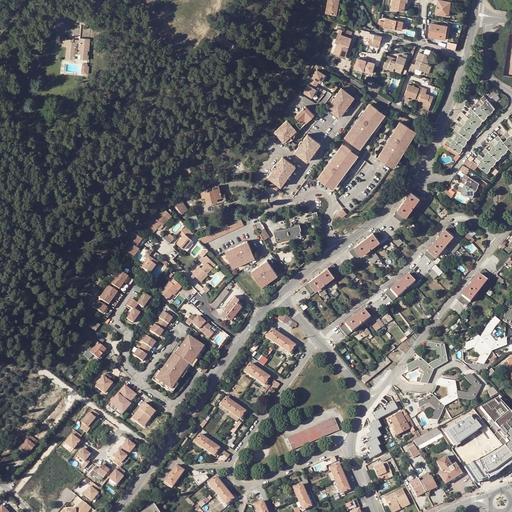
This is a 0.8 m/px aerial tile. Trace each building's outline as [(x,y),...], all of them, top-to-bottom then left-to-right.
[(338,0),(327,0),(325,13),(336,15),(338,2),(338,0)] [(404,11),(405,2),(407,2),(407,0),(392,0),(391,8),(392,8),(397,9),(404,11)] [(451,2),(442,0),(438,0),(436,14),(446,15),(448,7),(450,7),(451,2)] [(385,17),(383,27),(394,29),(394,28),(395,25),(402,26),(403,21),(385,17)] [(448,26),(431,23),(429,36),(436,37),(436,35),(446,37),(448,26)] [(343,29),(341,34),(351,38),(354,31),(344,27),(343,29)] [(88,50),(89,38),(90,29),(80,28),(80,37),(79,42),(73,41),(73,39),(63,38),(62,45),(67,46),(66,58),(73,58),(74,53),(80,54),(80,58),(87,59),(88,54),(87,54),(87,50),(88,50)] [(339,28),(334,43),(337,43),(333,53),(344,57),(348,47),(351,38),(341,34),(343,29),(339,28)] [(374,34),(369,33),(368,35),(370,35),(369,37),(370,37),(369,40),(368,45),(378,47),(379,43),(381,36),(374,34)] [(422,70),(424,71),(427,63),(430,55),(425,53),(419,51),(415,64),(410,62),(407,69),(419,74),(421,73),(422,70)] [(403,52),(402,56),(398,54),(397,58),(396,60),(391,58),(391,56),(388,54),(383,65),(393,69),(394,66),(402,69),(408,54),(403,52)] [(372,73),(374,61),(355,58),(353,69),(372,73)] [(87,73),(88,73),(89,63),(82,63),(81,73),(84,73),(87,73)] [(326,75),(318,70),(311,81),(303,92),(311,97),(316,89),(315,89),(317,85),(319,82),(321,83),(326,75)] [(381,84),(373,80),(370,87),(378,92),(381,84)] [(426,93),(427,88),(423,87),(420,85),(419,87),(408,83),(404,94),(405,94),(409,96),(418,99),(417,102),(423,105),(429,107),(433,96),(426,93)] [(339,117),(354,97),(341,87),(326,107),(339,117)] [(493,96),(496,100),(500,97),(493,90),(491,92),(494,95),(493,96)] [(108,101),(118,95),(115,91),(105,97),(108,101)] [(478,102),(489,114),(495,108),(484,95),(478,100),(479,101),(478,102)] [(489,114),(478,102),(477,101),(472,107),(472,108),(484,120),(489,114)] [(348,135),(346,138),(354,144),(355,142),(359,146),(370,131),(372,132),(376,126),(375,125),(382,115),(378,111),(379,110),(371,104),(369,107),(367,107),(363,113),(364,114),(353,129),(352,128),(347,134),(348,135)] [(299,121),(301,123),(304,120),(306,122),(309,118),(310,117),(314,114),(305,105),(294,116),(299,121)] [(466,114),(478,126),(484,120),(472,108),(466,113),(466,114)] [(466,114),(463,118),(467,121),(464,125),(473,132),(478,126),(466,114)] [(296,129),(286,119),(274,132),(284,141),(296,129)] [(382,153),(380,157),(388,161),(389,160),(394,163),(403,147),(405,148),(409,141),(407,141),(414,130),(409,127),(410,125),(402,120),(400,124),(398,123),(394,130),(396,131),(386,147),(385,146),(381,152),(382,153)] [(457,125),(458,125),(462,128),(459,132),(468,138),(473,132),(464,125),(461,122),(460,121),(457,125)] [(452,132),(453,132),(457,135),(454,139),(464,145),(468,138),(459,132),(455,128),(452,132)] [(511,149),(511,137),(508,132),(507,132),(501,138),(509,148),(511,150),(511,149)] [(320,144),(308,134),(294,152),(307,161),(320,144)] [(499,136),(498,135),(495,138),(499,142),(496,145),(503,153),(509,148),(501,138),(499,136)] [(457,156),(459,153),(464,145),(454,139),(450,136),(447,140),(448,140),(446,144),(445,144),(443,147),(457,156)] [(489,151),(497,159),(503,153),(496,145),(492,141),(489,144),(493,148),(489,151)] [(321,176),(319,179),(327,184),(328,183),(332,186),(343,171),(344,172),(349,166),(348,165),(355,155),(350,152),(351,150),(344,145),(341,148),(340,147),(336,153),(337,154),(326,169),(325,168),(320,175),(321,176)] [(485,148),(483,150),(483,151),(487,155),(484,158),(492,166),(497,159),(489,151),(486,148),(485,148)] [(479,166),(487,172),(492,166),(484,158),(480,154),(474,161),(473,160),(475,158),(473,157),(474,155),(473,154),(468,160),(465,164),(475,171),(479,166)] [(280,186),(295,166),(283,157),(268,177),(280,186)] [(480,182),(465,174),(461,181),(476,190),(480,182)] [(456,190),(472,197),(476,190),(461,181),(456,190)] [(217,200),(216,198),(221,197),(220,194),(218,185),(213,187),(213,189),(204,191),(205,197),(206,203),(212,202),(217,200)] [(419,198),(419,197),(423,192),(414,186),(411,191),(410,191),(397,210),(393,216),(401,222),(405,217),(406,217),(419,198)] [(176,206),(181,213),(187,209),(182,202),(183,202),(181,198),(172,205),(174,208),(176,206)] [(161,223),(163,221),(165,222),(172,215),(164,207),(155,216),(154,216),(149,221),(148,219),(142,225),(151,233),(157,228),(156,227),(161,223)] [(343,209),(338,213),(341,217),(346,213),(343,209)] [(307,221),(318,218),(316,211),(312,212),(311,213),(312,215),(306,217),(307,221)] [(197,214),(191,216),(194,229),(200,227),(197,214)] [(198,238),(202,243),(228,232),(230,231),(244,225),(241,219),(226,226),(224,227),(198,238)] [(258,231),(264,227),(262,223),(261,224),(260,221),(254,224),(255,227),(257,231),(258,231)] [(429,249),(425,254),(432,261),(436,256),(437,256),(454,235),(458,230),(450,223),(446,228),(428,249),(429,249)] [(182,228),(178,232),(182,235),(176,242),(183,248),(191,238),(188,237),(192,232),(185,224),(182,228)] [(286,227),(289,238),(301,235),(299,230),(300,229),(299,224),(286,227)] [(263,239),(269,236),(266,231),(264,227),(258,231),(260,234),(263,239)] [(276,236),(278,242),(289,238),(286,227),(273,231),(275,236),(276,236)] [(354,247),(349,251),(355,259),(360,255),(360,256),(379,241),(384,237),(378,229),(373,233),(372,233),(354,247)] [(144,236),(137,231),(125,248),(135,255),(140,248),(137,246),(144,236)] [(165,238),(170,242),(174,237),(169,232),(165,238)] [(402,241),(398,236),(392,241),(397,246),(402,241)] [(460,245),(458,243),(455,240),(449,248),(454,253),(460,245)] [(237,245),(225,251),(232,265),(246,259),(249,257),(254,255),(247,241),(239,244),(237,245)] [(380,258),(376,252),(368,258),(373,264),(377,261),(376,261),(380,258)] [(205,253),(199,259),(204,263),(201,267),(200,268),(197,266),(192,272),(201,280),(208,274),(207,273),(213,267),(210,264),(212,261),(205,253)] [(256,257),(254,255),(249,257),(246,259),(232,265),(233,267),(248,261),(250,260),(256,257)] [(147,258),(141,266),(150,273),(158,262),(154,258),(152,260),(148,257),(147,258)] [(276,272),(267,259),(256,267),(254,269),(250,271),(260,284),(263,282),(265,281),(276,272)] [(334,275),(339,272),(333,263),(328,267),(327,267),(324,270),(316,275),(309,281),(309,282),(304,286),(309,294),(315,290),(334,276),(334,275)] [(437,265),(433,269),(439,275),(443,271),(437,265)] [(429,273),(435,279),(439,275),(433,269),(429,273)] [(486,280),(490,275),(483,269),(479,274),(478,274),(461,295),(462,296),(458,300),(466,307),(469,302),(470,302),(487,281),(486,280)] [(134,280),(119,270),(114,276),(130,287),(134,280)] [(168,279),(173,273),(169,270),(164,277),(168,279)] [(390,290),(385,294),(392,302),(396,297),(397,298),(415,282),(414,282),(419,278),(413,270),(408,274),(407,274),(401,279),(395,285),(390,289),(390,290)] [(355,276),(351,271),(347,274),(351,279),(355,276)] [(278,275),(276,272),(265,281),(263,282),(260,284),(261,286),(264,284),(267,283),(278,275)] [(504,280),(501,277),(499,276),(498,275),(495,280),(500,284),(504,280)] [(114,285),(118,288),(125,293),(130,287),(114,276),(110,283),(114,285)] [(173,279),(170,282),(169,281),(159,292),(167,299),(172,294),(177,288),(178,290),(181,287),(173,279)] [(116,291),(112,288),(108,286),(104,292),(119,302),(123,296),(116,291)] [(209,304),(215,308),(229,291),(227,289),(225,288),(223,287),(209,304)] [(340,294),(336,289),(331,293),(335,298),(340,294)] [(100,298),(104,301),(107,303),(115,308),(119,302),(104,292),(100,298)] [(130,302),(137,306),(138,303),(144,307),(151,297),(144,292),(138,302),(132,298),(130,302)] [(421,292),(418,295),(424,300),(426,298),(421,292)] [(235,295),(220,314),(223,317),(226,314),(230,318),(241,304),(237,300),(239,298),(235,295)] [(107,320),(112,312),(105,306),(102,304),(98,301),(93,307),(102,314),(101,315),(107,320)] [(137,306),(130,302),(127,305),(133,309),(127,319),(133,323),(140,314),(135,309),(137,306)] [(511,305),(510,305),(510,304),(507,304),(503,321),(504,321),(504,320),(506,320),(505,322),(506,322),(511,323),(510,325),(511,326),(511,318),(511,316),(511,305)] [(340,328),(346,336),(351,332),(370,318),(369,317),(374,313),(368,306),(363,309),(344,324),(345,324),(340,328)] [(159,318),(160,319),(158,322),(166,327),(173,318),(163,311),(159,318)] [(390,314),(382,318),(384,324),(393,320),(390,314)] [(204,322),(205,322),(198,316),(196,318),(192,315),(185,322),(189,326),(192,323),(209,338),(213,333),(209,330),(211,327),(207,323),(206,324),(204,322)] [(460,320),(458,317),(449,326),(454,331),(458,326),(457,324),(460,320)] [(379,322),(373,327),(377,332),(385,325),(380,319),(377,320),(379,322)] [(95,330),(99,324),(95,321),(91,327),(95,330)] [(166,327),(158,322),(156,325),(155,324),(150,330),(160,337),(166,327)] [(491,351),(491,350),(492,350),(491,349),(492,348),(494,349),(494,348),(497,346),(498,347),(506,344),(505,338),(502,339),(502,341),(497,343),(496,341),(494,342),(489,336),(493,329),(494,325),(488,323),(483,333),(484,334),(483,335),(482,335),(480,338),(477,339),(475,341),(475,340),(465,344),(465,349),(469,349),(477,346),(483,352),(482,354),(483,355),(480,360),(478,360),(477,363),(483,364),(487,357),(486,355),(489,353),(490,353),(488,351),(489,350),(491,351)] [(295,345),(272,329),(266,337),(279,346),(289,353),(295,345)] [(371,334),(368,337),(374,345),(377,342),(371,334)] [(83,354),(89,359),(93,354),(98,358),(100,360),(105,354),(104,353),(102,352),(105,349),(100,345),(104,340),(98,335),(94,340),(87,349),(83,354)] [(142,342),(143,343),(142,346),(150,352),(156,342),(147,335),(142,342)] [(170,361),(161,374),(157,380),(171,390),(176,384),(180,378),(183,380),(192,367),(194,369),(198,362),(196,361),(201,355),(199,354),(204,347),(189,337),(181,350),(172,363),(170,361)] [(448,361),(445,344),(444,344),(444,346),(442,346),(442,344),(441,344),(437,345),(437,343),(429,342),(426,348),(429,349),(430,347),(435,348),(435,349),(438,350),(439,358),(432,363),(429,365),(433,369),(442,364),(442,362),(444,362),(445,363),(448,361)] [(150,352),(142,346),(140,349),(138,348),(134,355),(143,361),(150,352)] [(172,363),(181,350),(178,348),(169,361),(170,361),(172,363)] [(265,365),(269,360),(262,355),(259,360),(265,365)] [(390,362),(386,357),(361,378),(365,383),(390,362)] [(422,357),(421,358),(422,358),(420,360),(419,358),(418,359),(416,362),(415,361),(407,364),(409,371),(412,369),(411,368),(416,365),(417,367),(419,366),(425,371),(421,380),(421,383),(426,384),(431,374),(430,373),(432,372),(433,369),(429,365),(422,357)] [(270,377),(250,364),(246,369),(244,371),(255,378),(264,385),(270,377)] [(495,372),(492,368),(484,375),(487,378),(495,372)] [(179,386),(176,384),(171,390),(157,380),(161,374),(159,372),(152,381),(172,395),(179,386)] [(94,385),(103,392),(111,382),(107,380),(106,379),(108,376),(104,373),(94,385)] [(472,381),(471,383),(473,384),(469,392),(461,391),(457,392),(458,397),(468,398),(469,397),(471,398),(471,399),(474,399),(481,384),(481,383),(480,384),(478,383),(479,382),(479,381),(478,381),(475,380),(476,378),(470,373),(464,376),(467,378),(468,378),(472,381)] [(454,382),(453,382),(452,380),(447,381),(448,380),(440,378),(437,384),(440,385),(441,383),(446,384),(446,386),(448,386),(450,394),(442,399),(440,401),(443,405),(444,405),(453,400),(452,399),(455,398),(455,399),(458,397),(457,392),(455,381),(454,381),(454,382)] [(113,384),(111,382),(103,392),(105,394),(113,384)] [(266,393),(272,385),(270,383),(268,385),(264,392),(266,393)] [(124,384),(107,403),(119,415),(137,395),(124,384)] [(496,395),(499,392),(493,386),(488,391),(493,396),(496,395)] [(429,402),(435,408),(434,411),(431,416),(430,419),(430,422),(435,423),(441,411),(440,410),(441,408),(442,408),(443,405),(440,401),(433,394),(431,396),(430,395),(429,395),(426,398),(425,397),(417,400),(418,407),(419,407),(422,405),(421,403),(426,401),(427,403),(429,402)] [(237,417),(240,419),(246,411),(226,397),(221,405),(231,413),(237,417)] [(499,398),(481,408),(486,415),(484,417),(492,427),(493,426),(502,438),(499,441),(503,446),(488,458),(483,460),(464,468),(474,482),(486,476),(487,478),(492,477),(496,475),(511,463),(511,462),(510,461),(511,459),(511,412),(509,413),(508,412),(510,411),(499,398)] [(149,417),(154,411),(143,402),(131,417),(141,424),(148,416),(149,417)] [(422,405),(419,407),(419,408),(419,411),(429,406),(434,411),(435,408),(429,402),(427,403),(422,405)] [(226,413),(223,418),(226,420),(229,415),(231,413),(221,405),(219,408),(226,413)] [(92,409),(81,423),(84,425),(81,428),(87,433),(90,429),(88,427),(95,418),(96,418),(99,415),(92,409)] [(393,423),(395,428),(393,429),(396,436),(410,428),(414,437),(416,439),(420,436),(408,414),(403,417),(401,412),(397,414),(390,418),(393,423)] [(149,417),(148,416),(141,424),(143,426),(149,417)] [(457,425),(445,433),(454,446),(479,429),(474,422),(470,416),(462,421),(462,422),(457,425)] [(334,418),(288,437),(293,449),(339,429),(334,418)] [(441,433),(437,428),(420,437),(413,441),(417,446),(441,433)] [(79,440),(82,436),(75,431),(65,443),(74,450),(80,441),(79,440)] [(26,434),(22,438),(25,440),(19,448),(25,453),(29,449),(30,450),(34,445),(37,440),(30,434),(28,437),(26,434)] [(219,448),(200,434),(194,442),(214,456),(219,448)] [(373,440),(366,441),(370,455),(381,452),(376,434),(372,436),(373,440)] [(230,446),(235,439),(232,437),(227,444),(230,446)] [(119,449),(120,450),(125,454),(128,451),(130,453),(135,445),(128,439),(126,442),(122,446),(121,446),(119,449)] [(420,453),(415,444),(408,448),(413,457),(420,453)] [(83,449),(78,456),(85,462),(81,466),(84,469),(90,462),(87,460),(91,455),(83,449)] [(125,454),(120,450),(116,454),(114,457),(116,458),(113,461),(119,466),(120,467),(123,464),(122,463),(127,456),(125,454)] [(380,457),(382,462),(392,457),(389,452),(380,457)] [(445,484),(462,474),(456,463),(452,465),(446,457),(437,463),(443,472),(439,474),(445,484)] [(320,463),(311,466),(314,475),(318,473),(317,470),(322,468),(320,463)] [(335,480),(341,493),(350,489),(339,463),(330,467),(330,469),(335,480)] [(102,464),(98,469),(95,467),(90,473),(94,475),(97,471),(105,477),(110,470),(102,464)] [(374,467),(377,476),(382,475),(383,476),(392,473),(388,465),(384,467),(382,464),(374,467)] [(165,481),(165,482),(173,487),(178,479),(184,472),(184,471),(176,465),(165,481)] [(123,475),(126,471),(120,467),(119,466),(113,473),(109,478),(118,484),(124,476),(123,475)] [(419,478),(421,482),(430,477),(428,473),(419,478)] [(206,476),(191,477),(199,487),(209,479),(206,476)] [(216,476),(208,483),(218,494),(226,505),(234,499),(216,476)] [(431,476),(430,477),(421,482),(427,491),(437,487),(431,476)] [(409,483),(417,497),(426,492),(418,478),(409,483)] [(97,491),(100,488),(93,482),(90,486),(91,486),(84,494),(93,501),(99,493),(97,491)] [(311,506),(302,484),(294,488),(298,499),(299,502),(302,507),(303,510),(311,506)] [(391,511),(400,507),(399,505),(401,504),(402,506),(403,508),(407,506),(406,505),(409,503),(402,489),(384,498),(386,501),(390,500),(391,504),(389,505),(388,504),(387,504),(391,511)] [(88,511),(92,507),(83,500),(78,507),(76,507),(76,509),(64,510),(62,511),(88,511)] [(254,504),(257,511),(267,511),(263,501),(254,504)] [(352,509),(356,507),(354,501),(348,503),(351,509),(352,509)]
